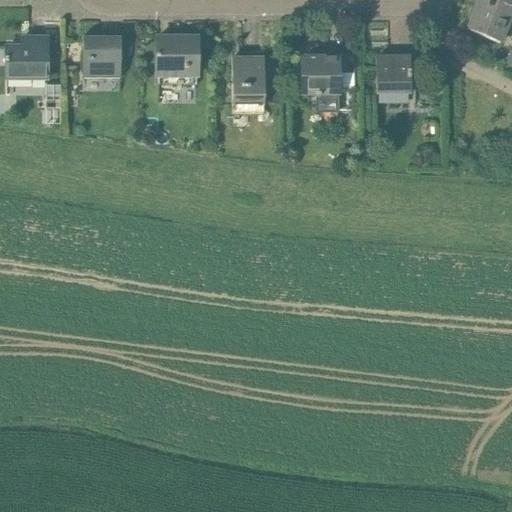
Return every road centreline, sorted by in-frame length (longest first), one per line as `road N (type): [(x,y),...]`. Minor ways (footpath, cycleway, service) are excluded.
road 1 (residential): [(88,0),(425,5)]
road 2 (residential): [(511,88),(452,66),(425,5)]
